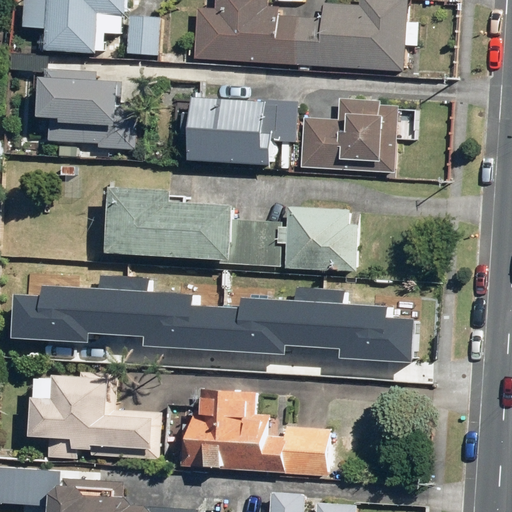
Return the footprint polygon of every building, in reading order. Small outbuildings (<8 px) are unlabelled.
[(32,0),(32,26),(53,27),(52,52),(104,54),(106,8),(135,10),(135,0),(32,0)] [(425,24),(413,23),(414,0),(367,0),(367,7),(329,4),(328,17),(285,14),(285,7),(272,7),(272,0),(222,0),(222,11),(205,10),(202,58),(410,70),(412,46),(423,46),(425,24)] [(169,15),(134,13),(132,54),(167,55),(169,15)] [(71,122),(125,125),(126,115),(145,116),(148,82),(103,79),(104,72),(51,69),(48,116),(71,117),(71,122)] [(202,94),(199,161),(279,166),(280,141),(302,143),(304,99),(202,94)] [(348,119),(309,117),(307,166),(401,170),(404,100),(349,98),(348,119)] [(9,138),(0,137),(0,191),(6,192),(9,138)] [(116,253),(241,260),(245,207),(181,203),(181,190),(120,186),(116,253)] [(296,208),(295,226),(286,226),(285,243),(294,244),(293,267),(363,271),(365,225),(357,225),(357,210),(296,208)] [(388,352),(371,351),(373,319),(381,319),(381,302),(346,300),(347,288),(261,283),(261,291),(198,288),(198,301),(194,301),(191,347),(250,350),(249,369),(337,374),(338,368),(387,370),(388,352)] [(121,410),(123,373),(87,371),(87,375),(64,374),(64,378),(47,378),(46,398),(41,397),(39,434),(55,435),(53,458),(83,459),(84,449),(96,449),(96,456),(164,460),(167,412),(121,410)] [(188,465),(332,475),(335,429),(289,426),(288,435),(276,434),(278,415),(264,414),(266,392),(208,388),(205,421),(191,420),(188,465)] [(140,504),(140,497),(96,495),(78,476),(50,502),(49,511),(170,511),(162,511),(162,505),(140,504)] [(279,492),(277,511),(364,511),(364,504),(324,502),(323,511),(311,511),(312,494),(279,492)]
